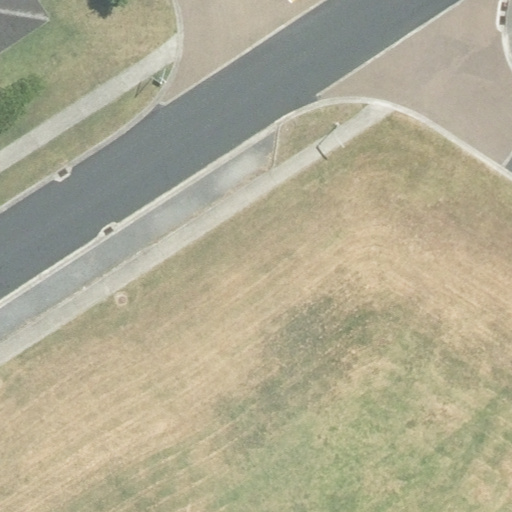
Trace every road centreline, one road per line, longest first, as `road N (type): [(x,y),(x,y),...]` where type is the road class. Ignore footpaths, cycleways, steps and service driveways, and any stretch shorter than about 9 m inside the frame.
road 1 (residential): [(0,254),(341,30)]
road 2 (residential): [(511,138),(341,30)]
